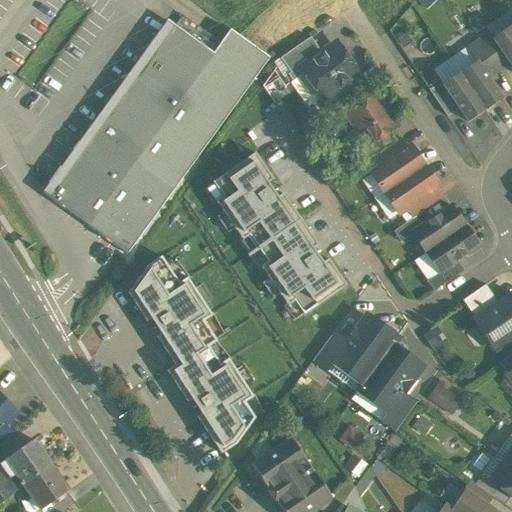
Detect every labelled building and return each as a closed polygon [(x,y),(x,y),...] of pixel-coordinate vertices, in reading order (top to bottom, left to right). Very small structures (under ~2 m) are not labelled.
[(175,25),(50,199),(126,254),(269,57),(232,30),(222,43),(220,42),(213,52),(175,25)] [(511,31),(509,27),(493,38),(492,39),(509,64),(511,68),(511,31)] [(489,32),(477,40),(498,71),(509,64),(492,39),(493,38),(489,32)] [(310,37),(280,58),(290,73),(287,75),(292,81),(304,73),(300,67),(321,53),(310,37)] [(498,71),(477,40),(465,48),(475,63),(476,62),(488,78),(498,71)] [(341,57),(333,45),(321,53),(300,67),(304,73),(320,96),(322,100),(339,89),(338,89),(348,82),(350,84),(360,77),(345,55),(341,57)] [(475,63),(459,74),(484,110),(502,98),(488,78),(476,62),(475,63)] [(320,96),(304,73),(292,81),(308,105),(320,96)] [(484,110),(459,74),(443,85),(442,86),(458,109),(467,122),(484,110)] [(292,81),(287,75),(284,77),(289,84),(292,81)] [(360,77),(350,84),(348,82),(338,89),(339,89),(346,100),(367,87),(360,77)] [(458,109),(442,86),(443,85),(439,79),(426,87),(447,116),(458,109)] [(375,96),(348,115),(368,144),(389,130),(395,126),(375,96)] [(368,144),(359,151),(367,162),(371,159),(397,141),(389,130),(368,144)] [(397,141),(371,159),(378,169),(408,148),(401,138),(397,141)] [(378,169),(371,174),(384,194),(424,167),(410,147),(408,148),(378,169)] [(248,236),(257,249),(300,220),(282,195),(277,198),(267,184),(272,180),(254,154),(212,183),(222,197),(214,202),(241,241),(248,236)] [(424,167),(384,194),(398,213),(405,208),(435,188),(437,186),(424,167)] [(435,188),(405,208),(412,218),(422,211),(442,198),(435,188)] [(429,221),(412,233),(412,234),(425,253),(465,226),(451,206),(429,221)] [(412,218),(393,232),(400,242),(412,234),(412,233),(429,221),(422,211),(412,218)] [(300,220),(257,249),(267,262),(260,267),(287,306),(294,301),(303,315),(345,286),(327,260),(322,264),(312,249),(317,246),(300,220)] [(465,226),(425,253),(439,272),(439,273),(457,261),(478,245),(465,226)] [(148,266),(128,293),(174,366),(167,371),(220,454),(236,445),(254,419),(243,402),(253,398),(202,322),(211,316),(187,278),(179,284),(161,256),(148,266)] [(457,261),(439,273),(439,272),(426,281),(433,291),(463,270),(457,261)] [(485,284),(462,300),(475,320),(498,304),(485,284)] [(511,294),(498,304),(475,320),(489,340),(499,333),(505,342),(511,337),(511,294)] [(347,342),(335,358),(336,359),(365,380),(391,345),(392,345),(397,339),(366,316),(347,342)] [(333,332),(312,361),(327,372),(336,359),(335,358),(347,342),(333,332)] [(391,345),(365,380),(360,386),(390,408),(391,408),(402,393),(421,367),(392,345),(391,345)] [(511,353),(498,363),(508,375),(511,371),(511,353)] [(451,414),(461,400),(440,384),(430,398),(451,414)] [(402,393),(391,408),(390,408),(380,421),(395,431),(416,403),(402,393)] [(0,428),(3,426),(13,416),(13,411),(0,397),(0,428)] [(3,426),(0,428),(0,444),(11,434),(3,426)] [(312,511),(332,498),(290,437),(251,465),(283,511),(312,511)] [(33,439),(5,459),(6,460),(1,464),(10,477),(16,473),(23,485),(51,466),(33,439)] [(511,466),(504,461),(490,479),(490,480),(511,495),(511,466)] [(51,466),(23,485),(41,510),(69,491),(51,466)] [(490,479),(482,473),(474,484),(492,497),(504,505),(511,495),(490,480),(490,479)] [(345,480),(332,497),(341,504),(354,486),(345,480)] [(474,484),(469,481),(462,491),(468,495),(468,494),(485,506),(492,497),(474,484)] [(493,511),(485,506),(468,494),(468,495),(463,502),(460,499),(451,511),(493,511)] [(348,503),(345,511),(364,511),(366,509),(348,503)]
